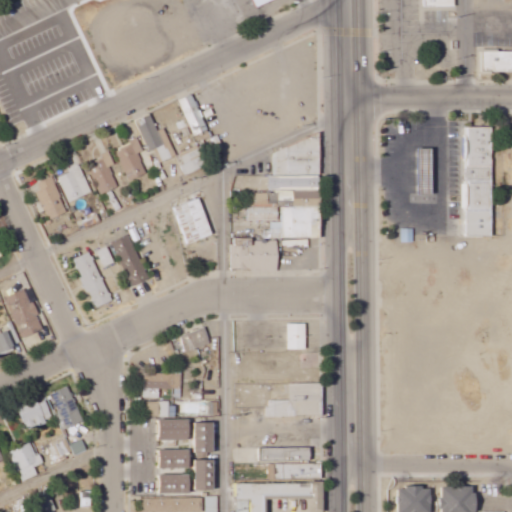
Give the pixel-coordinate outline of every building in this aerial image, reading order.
[(511,50),(483,51),(483,73),(511,72),(511,50)] [(181,100),(193,137),(207,132),(195,95),(181,100)] [(163,130),(158,132),(151,115),(136,121),(149,152),(155,149),(161,163),(174,158),(163,130)] [(467,128),(467,236),(493,236),(493,128),(467,128)] [(144,152),(139,141),(117,151),(131,182),(148,174),(138,154),(144,152)] [(320,239),(320,144),(274,144),(274,176),(269,176),(269,190),(295,190),(295,207),(283,207),(283,222),(270,222),(270,231),(264,231),(264,239),(320,239)] [(207,167),(198,146),(180,154),(184,164),(181,165),(185,176),(207,167)] [(115,177),(120,175),(111,153),(88,163),(101,195),(119,187),(115,177)] [(58,176),(69,203),(92,193),(81,166),(58,176)] [(50,221),(68,213),(53,177),(39,183),(42,190),(37,192),(50,221)] [(249,221),(278,222),(279,194),(250,193),(249,221)] [(214,236),(200,199),(175,208),(189,245),(214,236)] [(414,243),(414,229),(402,229),(402,242),(414,243)] [(149,280),(130,235),(113,242),(131,287),(149,280)] [(97,252),(104,268),(114,263),(108,248),(97,252)] [(74,260),(95,310),(112,302),(91,253),(74,260)] [(23,339),(44,330),(26,289),(5,298),(23,339)] [(288,350),(307,350),(307,325),(289,324),(288,350)] [(211,344),(205,328),(181,336),(186,353),(211,344)] [(0,334),(0,354),(20,348),(14,330),(0,334)] [(144,398),(160,398),(160,389),(181,390),(181,374),(145,374),(144,398)] [(268,417),(322,417),(322,384),(290,384),(290,400),(268,401),(268,417)] [(50,395),(65,429),(84,421),(68,387),(50,395)] [(46,424),(45,421),(53,418),(46,400),(20,409),(28,431),(46,424)] [(147,402),(147,416),(173,416),(172,401),(147,402)] [(159,420),(160,441),(191,440),(191,420),(159,420)] [(214,423),(195,424),(196,453),(215,453),(214,423)] [(86,451),(82,441),(71,446),(75,455),(86,451)] [(49,448),(54,462),(70,456),(65,442),(49,448)] [(39,476),(35,467),(42,464),(33,443),(10,453),(22,483),(39,476)] [(310,449),(259,448),(259,463),(270,463),(270,480),(321,480),(321,464),(310,464),(310,449)] [(160,470),(191,469),(190,450),(159,451),(160,470)] [(216,491),(215,460),(196,461),(197,491),(216,491)] [(160,476),(160,495),(191,495),(191,476),(160,476)] [(265,511),(266,497),(309,497),(309,511),(324,511),(325,484),(237,484),(237,500),(253,500),(252,511),(265,511)] [(476,511),(476,487),(441,488),(441,511),(476,511)] [(398,511),(433,511),(432,488),(398,489),(398,511)] [(54,511),(57,511),(49,490),(29,498),(34,511),(54,511)] [(142,499),(141,511),(186,511),(203,511),(203,498),(142,499)]
